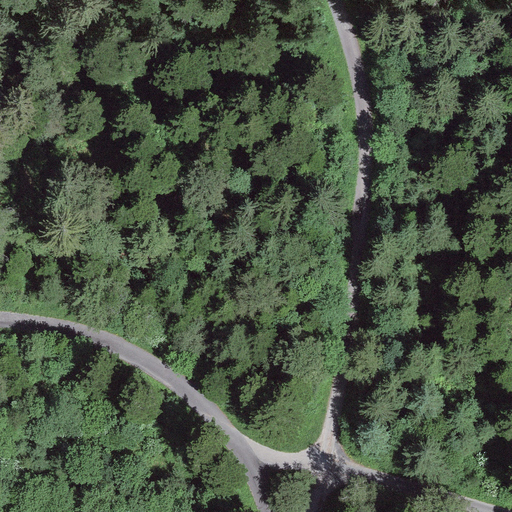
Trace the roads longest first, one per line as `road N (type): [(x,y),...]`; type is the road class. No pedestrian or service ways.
road 1 (track): [(326,462),(356,282),(365,107),(334,0)]
road 2 (unclassified): [(0,318),(90,334),(140,356),(219,420),(244,451),(267,511)]
road 3 (track): [(326,462),(494,511)]
